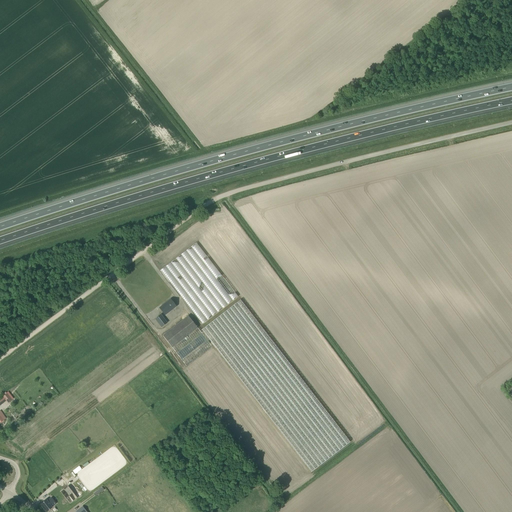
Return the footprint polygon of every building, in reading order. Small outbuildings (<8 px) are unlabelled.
[(198,242),(161,268),(201,324),(238,297),(198,242)] [(176,306),(171,299),(159,308),(165,315),(176,306)] [(202,330),(311,472),(350,442),(240,300),(202,330)] [(162,317),(161,315),(155,319),(161,327),(169,321),(165,315),(162,317)] [(163,335),(172,347),(198,328),(188,316),(163,335)] [(186,356),(207,340),(203,333),(182,348),(181,346),(178,349),(176,346),(174,347),(177,352),(181,349),(186,356)] [(12,400),(7,394),(3,397),(6,401),(8,403),(12,400)] [(62,491),(71,503),(78,498),(69,485),(62,491)] [(95,496),(104,489),(102,486),(93,493),(95,496)] [(46,511),(52,507),(52,506),(56,503),(52,498),(47,501),(47,500),(41,504),(46,511)]
